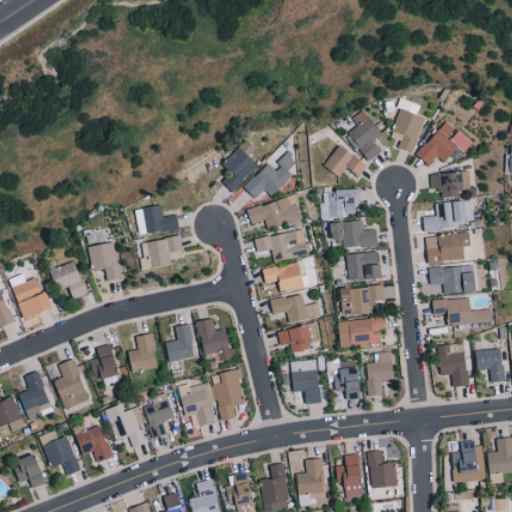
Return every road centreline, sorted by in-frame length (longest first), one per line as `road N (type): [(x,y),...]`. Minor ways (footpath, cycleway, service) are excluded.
road 1 (residential): [(62,511),(280,435),(511,410)]
road 2 (residential): [(399,188),(426,511)]
road 3 (residential): [(0,362),(123,311),(241,288)]
road 4 (residential): [(224,224),(280,435)]
